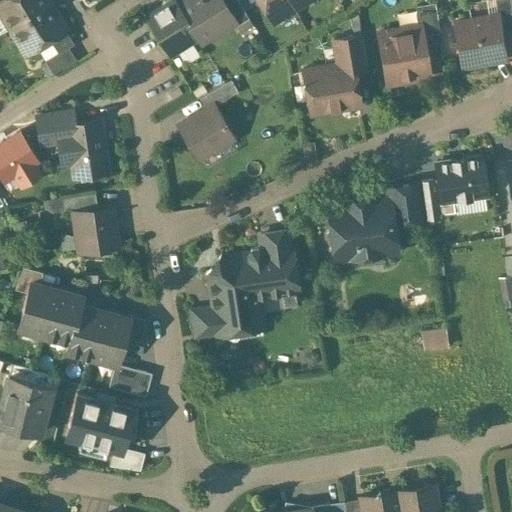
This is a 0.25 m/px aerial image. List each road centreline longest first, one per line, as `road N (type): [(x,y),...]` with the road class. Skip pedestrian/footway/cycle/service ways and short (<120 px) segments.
road 1 (residential): [(155,234),(193,227),(511,91)]
road 2 (residential): [(215,484),(511,432)]
road 3 (residential): [(189,465),(155,234)]
road 4 (residential): [(155,234),(133,80),(114,50)]
road 5 (residential): [(173,489),(0,465)]
road 6 (residential): [(114,50),(0,121)]
